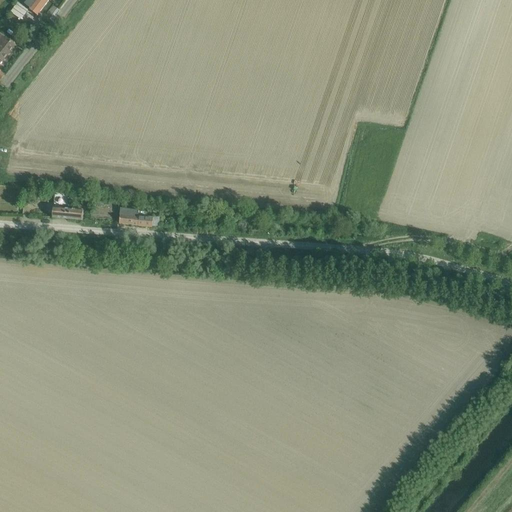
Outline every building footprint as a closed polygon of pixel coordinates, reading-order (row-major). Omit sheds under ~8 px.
[(30,11),(37,16),(49,1),(47,0),(28,0),(25,5),(30,9),(30,11)] [(18,3),(11,13),(21,21),(28,11),(18,3)] [(0,64),(2,62),(15,46),(0,34),(0,64)] [(49,209),(49,215),(53,215),(53,219),(83,222),(84,212),(92,212),(92,208),(70,206),(71,195),(55,194),(54,201),(54,209),(49,209)] [(146,227),(147,220),(137,218),(137,213),(121,212),(120,225),(146,228),(146,227)]
